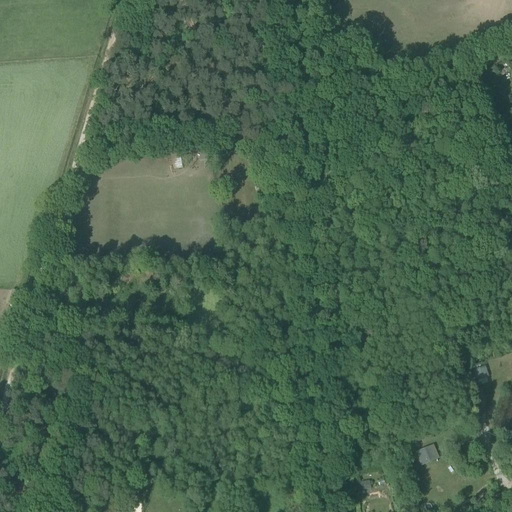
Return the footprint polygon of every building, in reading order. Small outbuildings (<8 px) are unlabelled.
[(505,75),(501,69),(491,75),(495,81),(505,75)] [(218,139),(209,141),(211,147),(229,142),(227,135),(218,138),(218,139)] [(205,144),(198,145),(200,161),(207,160),(205,144)] [(183,169),(180,155),(177,156),(175,149),(171,150),(174,171),(183,169)] [(9,305),(17,307),(20,298),(11,296),(9,305)] [(101,316),(94,315),(93,319),(97,319),(95,327),(100,328),(101,316)] [(483,369),(474,372),(477,379),(486,377),(483,369)] [(46,411),(43,420),(49,423),(51,419),(53,414),(46,411)] [(372,491),(370,482),(359,484),(361,493),(372,491)]
